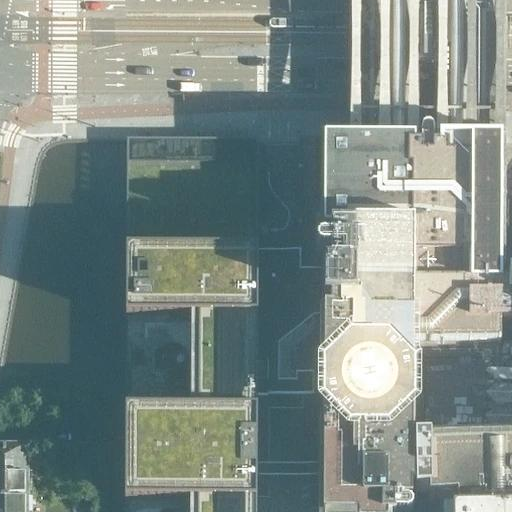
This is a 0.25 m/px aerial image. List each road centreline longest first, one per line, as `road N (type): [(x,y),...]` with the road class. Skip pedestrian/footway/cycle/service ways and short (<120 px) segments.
road 1 (secondary): [(0,72),(511,77)]
road 2 (secondary): [(511,2),(314,0)]
